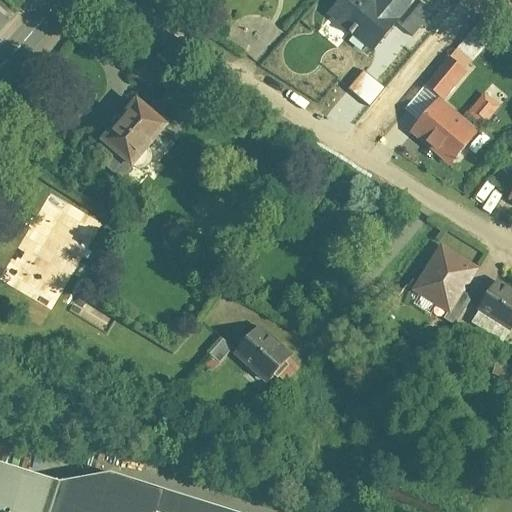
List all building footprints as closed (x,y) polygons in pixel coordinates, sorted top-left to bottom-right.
[(403,27),(426,0),(318,0),(315,4),(365,47),(391,17),(403,27)] [(140,46),(121,65),(142,87),(162,67),(140,46)] [(465,108),(481,123),(497,105),(482,90),(465,108)] [(124,175),(165,120),(128,92),(107,121),(87,148),(124,175)] [(474,130),(437,101),(410,134),(447,164),(474,130)] [(474,264),(436,244),(412,289),(450,309),(474,264)] [(511,291),(497,281),(475,312),(505,333),(511,322),(511,291)] [(288,357),(255,324),(228,351),(261,385),(288,357)] [(198,359),(207,368),(227,349),(219,340),(198,359)] [(235,511),(111,473),(64,458),(57,480),(0,461),(0,511),(235,511)]
